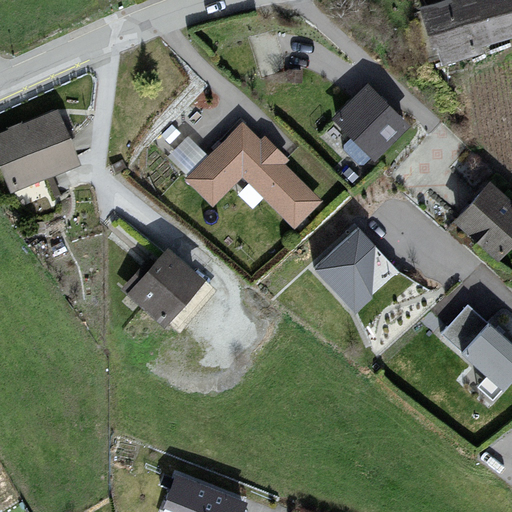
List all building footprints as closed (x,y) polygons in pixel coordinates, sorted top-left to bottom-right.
[(511,0),(449,0),(425,8),(442,63),(485,59),(485,47),(511,37),(511,0)] [(370,85),(334,119),(325,132),(367,172),(413,128),(370,85)] [(59,114),(0,136),(0,163),(11,193),(80,164),(59,114)] [(182,174),(211,203),(238,175),(291,227),(320,196),(239,117),(182,174)] [(187,165),(204,148),(189,133),(172,151),(187,165)] [(511,201),(491,181),(452,222),(499,260),(511,246),(511,201)] [(354,223),(310,263),(353,309),(397,268),(354,223)] [(168,246),(127,295),(166,327),(205,279),(168,246)] [(511,340),(494,324),(464,353),(508,390),(511,384),(511,340)] [(248,511),(251,506),(178,475),(164,508),(176,511),(248,511)]
